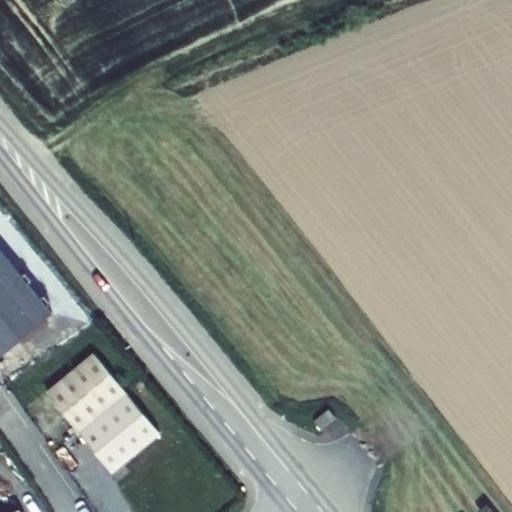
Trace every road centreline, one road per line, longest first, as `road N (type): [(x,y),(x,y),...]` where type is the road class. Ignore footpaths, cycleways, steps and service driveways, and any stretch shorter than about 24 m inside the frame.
road 1 (secondary): [(332,511),(0,124)]
road 2 (secondary): [(0,151),(288,511)]
